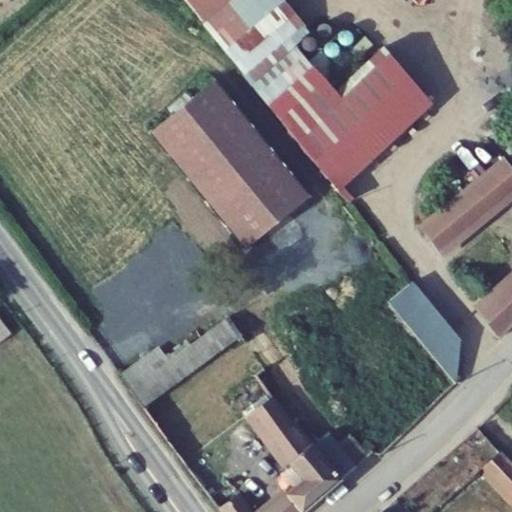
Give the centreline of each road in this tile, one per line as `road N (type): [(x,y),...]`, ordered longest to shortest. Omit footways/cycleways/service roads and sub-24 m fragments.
road 1 (tertiary): [(183,511),(0,253)]
road 2 (residential): [(511,356),(345,511)]
road 3 (unknown): [(493,375),(396,230)]
